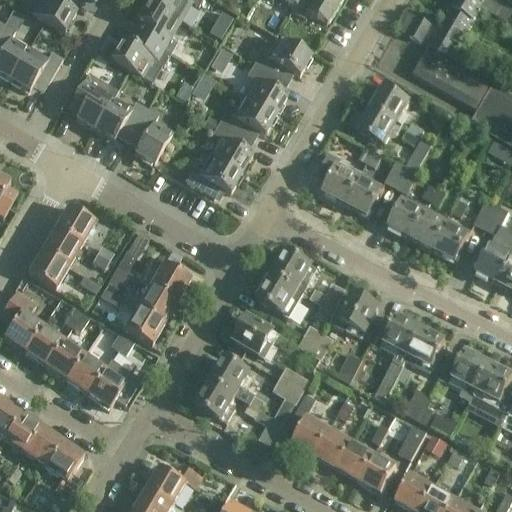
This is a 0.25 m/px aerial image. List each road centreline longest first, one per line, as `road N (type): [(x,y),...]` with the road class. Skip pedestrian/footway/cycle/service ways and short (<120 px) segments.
road 1 (residential): [(511,346),(269,218)]
road 2 (residential): [(395,0),(269,218)]
road 3 (residential): [(65,175),(233,275)]
road 4 (residential): [(321,511),(150,418)]
road 5 (residential): [(27,149),(116,0)]
road 6 (residential): [(233,275),(150,418)]
road 7 (residential): [(123,463),(0,384)]
road 8 (residential): [(0,287),(65,175)]
